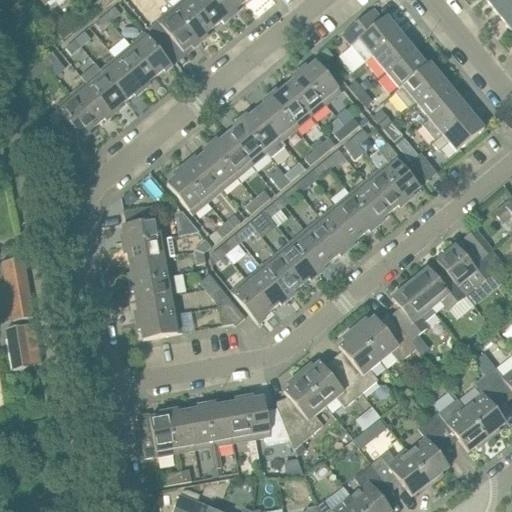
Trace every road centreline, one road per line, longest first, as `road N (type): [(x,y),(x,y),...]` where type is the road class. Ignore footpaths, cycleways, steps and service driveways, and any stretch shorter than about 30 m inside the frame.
road 1 (residential): [(321,0),(97,183),(87,200),(85,231),(112,387)]
road 2 (residential): [(112,387),(285,350),(511,163)]
road 3 (residential): [(511,101),(430,0)]
road 4 (residential): [(112,387),(134,511)]
